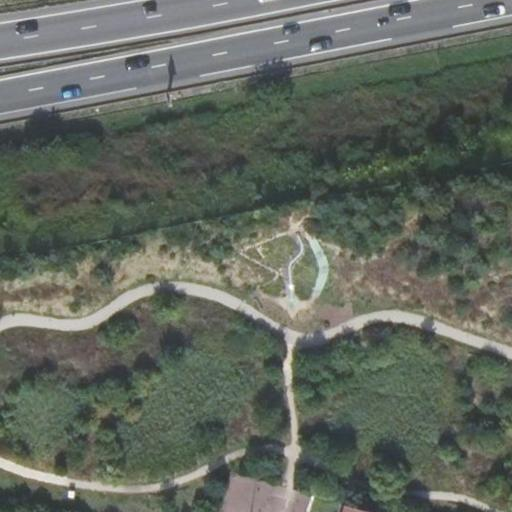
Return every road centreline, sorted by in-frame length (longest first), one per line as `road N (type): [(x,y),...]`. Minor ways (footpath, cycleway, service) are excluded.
road 1 (trunk): [(0,92),(484,0)]
road 2 (trunk): [(182,0),(0,33)]
